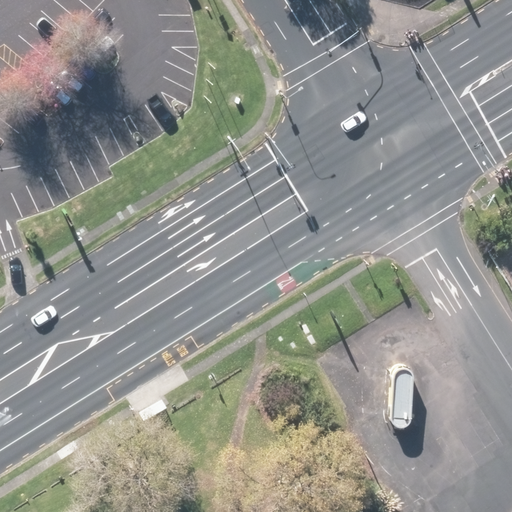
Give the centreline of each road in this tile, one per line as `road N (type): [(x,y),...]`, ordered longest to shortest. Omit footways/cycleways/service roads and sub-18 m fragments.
road 1 (primary): [(374,149),(0,389)]
road 2 (primary): [(374,149),(511,33)]
road 3 (secondary): [(282,0),(374,149)]
road 4 (primary): [(511,115),(374,149)]
